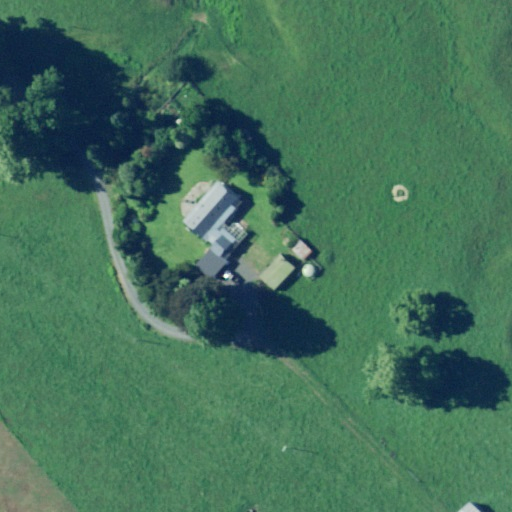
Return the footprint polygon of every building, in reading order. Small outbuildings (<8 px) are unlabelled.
[(221,182),(186,222),(201,235),(215,247),(219,242),(230,251),(238,241),(223,227),(244,203),(221,182)] [(314,252),(300,239),(291,248),(305,261),(314,252)] [(228,265),(213,251),(199,266),(214,280),(228,265)] [(297,269),(284,256),(262,278),(276,291),(297,269)] [(482,511),(474,503),(465,511),(482,511)]
